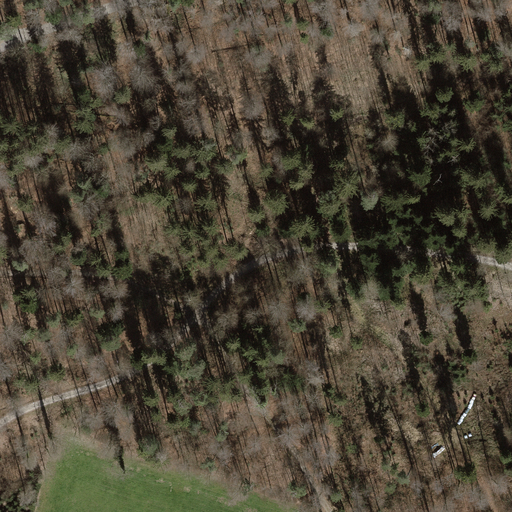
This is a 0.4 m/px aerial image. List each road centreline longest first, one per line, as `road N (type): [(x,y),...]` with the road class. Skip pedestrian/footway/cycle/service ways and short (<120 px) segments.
road 1 (track): [(0,423),(139,373),(261,257),(347,245),(511,265)]
road 2 (track): [(302,247),(334,137),(511,63)]
road 3 (track): [(494,511),(445,417),(388,340)]
road 4 (track): [(0,47),(141,0)]
